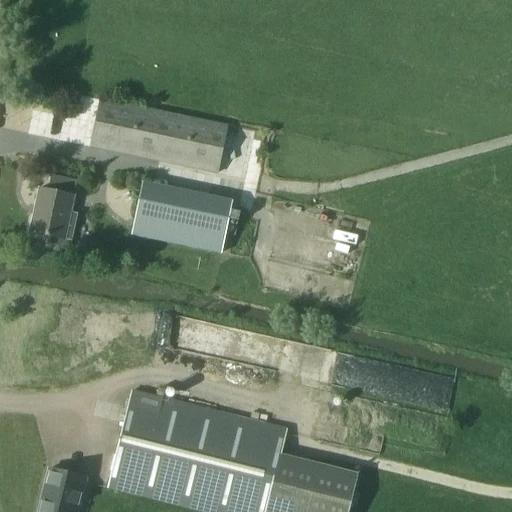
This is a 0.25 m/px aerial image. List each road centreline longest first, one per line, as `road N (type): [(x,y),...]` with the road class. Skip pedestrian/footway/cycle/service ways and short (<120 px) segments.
road 1 (track): [(511,495),(301,448),(292,409)]
road 2 (track): [(511,139),(326,189),(264,190)]
